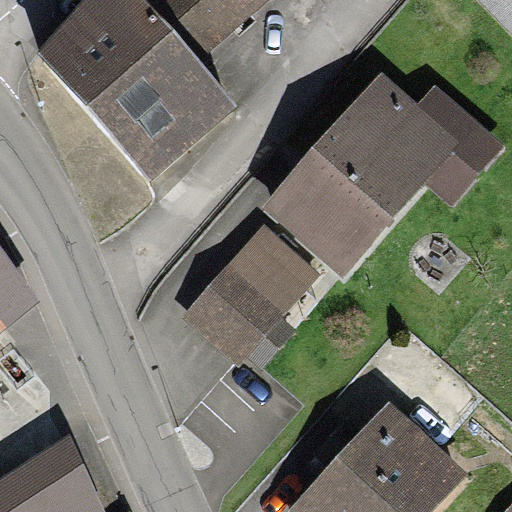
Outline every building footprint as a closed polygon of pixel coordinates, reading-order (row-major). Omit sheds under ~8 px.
[(121,0),(112,0),(40,67),(155,191),(232,119),(191,75),(139,19),(121,0)] [(160,0),(139,19),(191,75),(271,0),(160,0)] [(511,0),(464,0),(511,49),(511,0)] [(380,95),(263,223),(335,288),(452,160),(380,95)] [(237,272),(185,327),(232,372),(284,317),(237,272)] [(0,336),(28,315),(0,278),(0,336)] [(386,427),(304,511),(432,511),(453,490),(386,427)]
